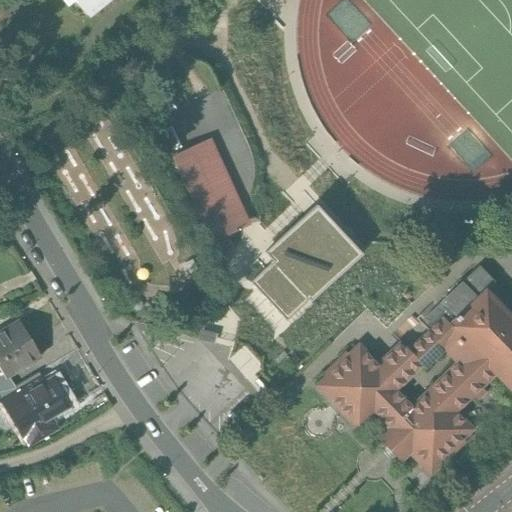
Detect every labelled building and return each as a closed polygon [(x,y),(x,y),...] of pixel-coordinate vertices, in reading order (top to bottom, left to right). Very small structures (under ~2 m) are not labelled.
[(74,0),(88,16),(107,0),(74,0)] [(167,91),(147,100),(156,120),(176,111),(167,91)] [(173,128),(163,132),(172,154),(182,149),(173,128)] [(211,142),(203,145),(241,229),(249,225),(211,142)] [(241,229),(203,145),(174,159),(220,260),(233,254),(225,236),(241,229)] [(265,254),(282,272),(274,280),(266,271),(251,283),(286,322),(367,253),(316,200),(294,222),(297,225),(265,254)] [(478,269),(435,311),(431,307),(416,321),(428,334),(409,353),(408,354),(421,367),(424,370),(443,351),(457,365),(459,367),(473,353),(495,375),(511,392),(511,320),(485,293),(493,285),(478,269)] [(370,310),(388,328),(424,293),(406,275),(370,310)] [(19,322),(0,332),(0,370),(4,377),(6,380),(9,378),(41,359),(19,322)] [(198,341),(215,346),(217,335),(215,335),(201,331),(198,341)] [(457,365),(412,410),(395,393),(421,367),(408,354),(409,353),(400,345),(377,368),(358,349),(349,359),(347,357),(326,378),(328,379),(318,389),(358,429),(372,415),(389,432),(380,440),(391,451),(401,462),(410,454),(431,475),(463,443),(461,441),(471,431),(454,414),(472,397),(476,401),(480,397),(484,393),(480,389),(495,375),(473,353),(459,367),(457,365)] [(39,374),(15,388),(16,390),(17,390),(14,391),(19,400),(45,384),(39,374)] [(4,377),(0,378),(0,394),(14,391),(16,390),(15,388),(9,378),(6,380),(4,377)] [(45,384),(19,400),(14,391),(0,394),(0,401),(28,448),(58,430),(51,419),(71,408),(54,379),(45,384)]
